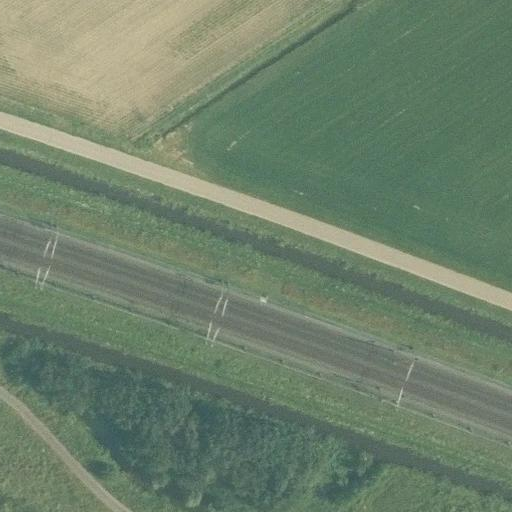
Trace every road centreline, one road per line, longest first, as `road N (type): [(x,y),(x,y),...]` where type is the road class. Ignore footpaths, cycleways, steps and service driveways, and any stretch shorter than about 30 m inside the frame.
road 1 (unclassified): [(511,302),(0,122)]
road 2 (unclassified): [(0,388),(125,511)]
